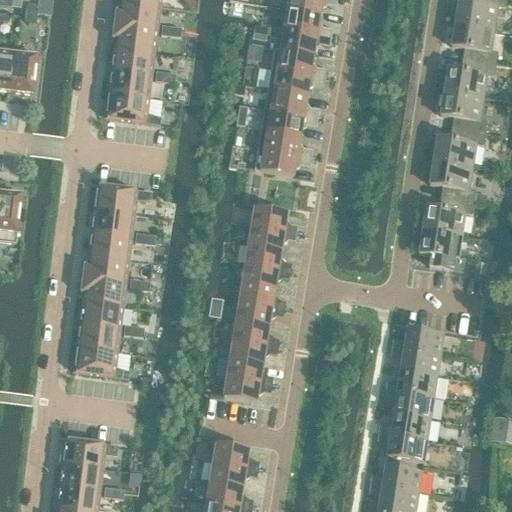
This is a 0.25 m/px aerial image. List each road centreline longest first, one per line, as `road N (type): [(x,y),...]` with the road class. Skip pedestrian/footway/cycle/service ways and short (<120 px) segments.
road 1 (residential): [(32,511),(79,150)]
road 2 (residential): [(389,294),(437,0)]
road 3 (residential): [(312,283),(354,0)]
road 4 (residential): [(274,511),(312,283)]
road 5 (residential): [(79,150),(95,0)]
